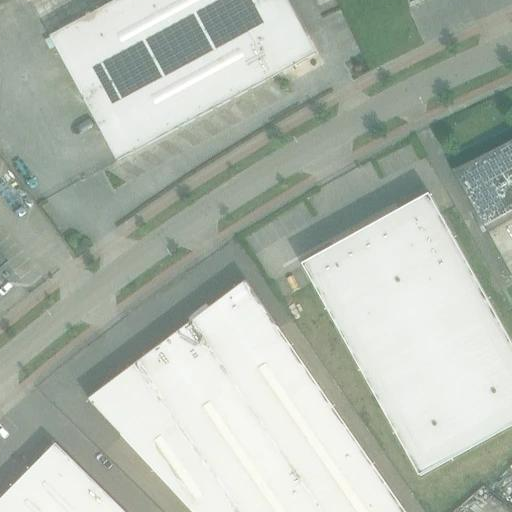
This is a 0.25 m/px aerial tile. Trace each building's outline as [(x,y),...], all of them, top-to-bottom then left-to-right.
[(120,0),(51,37),(118,163),(283,74),(283,72),(281,73),(277,65),(290,58),(294,66),(293,67),(294,68),(308,60),(307,59),(306,60),(302,52),(308,48),(303,38),(306,37),(307,38),(308,37),(287,0),(120,0)] [(0,1),(0,42),(16,36),(2,1),(0,1)] [(511,142),(456,174),(511,276),(511,142)] [(303,265),(421,477),(511,426),(511,342),(430,195),(421,200),(422,201),(313,261),(312,260),(303,265)] [(405,511),(247,282),(211,309),(89,401),(192,511),(405,511)] [(120,511),(53,445),(0,498),(0,511),(120,511)]
